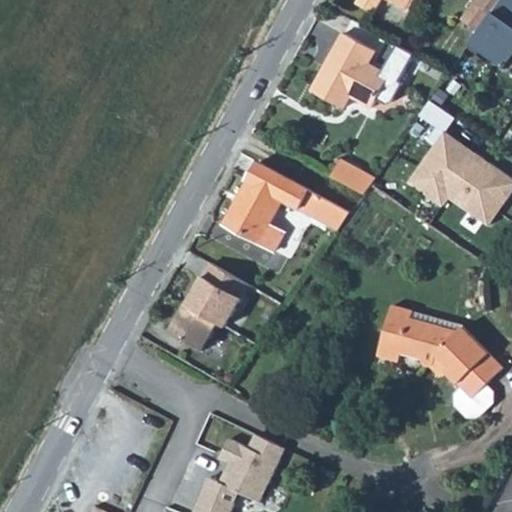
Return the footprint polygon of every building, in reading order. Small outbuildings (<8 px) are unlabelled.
[(412,0),(359,0),(358,3),(377,12),(383,0),(391,0),(408,8),(412,0)] [(511,0),(499,0),(491,13),(480,29),(469,45),(507,71),(511,64),(511,0)] [(476,0),(475,1),(491,13),(499,0),(476,0)] [(475,1),(464,17),(480,29),(491,13),(475,1)] [(371,109),(376,101),(388,79),(390,76),(369,63),(377,51),(346,33),(313,91),(344,109),(353,93),(359,96),(357,100),(371,109)] [(388,79),(376,101),(388,107),(394,105),(401,93),(399,86),(388,79)] [(436,146),(410,183),(444,206),(450,198),(490,225),(511,193),(511,177),(446,133),(456,119),(430,102),(421,115),(438,128),(428,142),(436,146)] [(341,160),(333,177),(366,195),(377,178),(341,160)] [(291,178),(258,161),(225,222),(275,250),(285,232),(270,223),(283,200),(339,231),(351,213),(311,191),(309,189),(291,178)] [(254,285),(211,260),(168,334),(203,353),(219,326),(228,331),(254,285)] [(392,304),(378,355),(399,361),(402,353),(423,358),(423,363),(425,366),(427,367),(430,367),(434,364),(437,364),(446,373),(449,372),(463,386),(456,393),(456,404),(468,416),(479,416),(494,401),(494,391),(487,384),(504,367),(463,326),(455,333),(411,317),(413,311),(392,304)] [(463,326),(413,311),(411,317),(455,333),(463,326)] [(210,478),(195,511),(231,511),(240,491),(264,502),(288,449),(255,435),(250,448),(229,439),(219,461),(229,465),(221,483),(210,478)]
